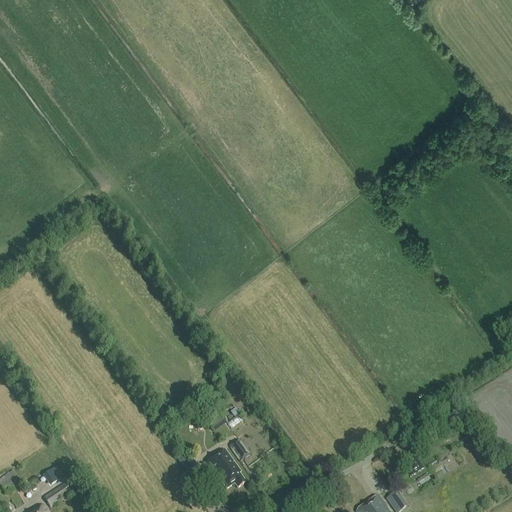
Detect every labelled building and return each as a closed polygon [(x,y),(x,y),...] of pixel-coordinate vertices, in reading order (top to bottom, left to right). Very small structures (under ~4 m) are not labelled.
[(238,411),(235,413),(238,418),(231,423),(235,429),(245,423),(238,411)] [(206,421),(213,433),(227,423),(220,412),(206,421)] [(250,456),(239,440),(229,447),(240,463),(250,456)] [(236,490),(245,484),(238,475),(240,474),(224,451),(204,465),(218,484),(219,483),(225,491),(233,485),(236,490)] [(410,479),(424,469),(412,453),(399,463),(410,479)] [(59,467),(47,474),(54,486),(65,480),(59,467)] [(10,472),(0,479),(0,485),(6,494),(19,485),(10,472)] [(74,492),(68,482),(43,498),(49,508),(74,492)] [(391,498),(399,511),(404,511),(412,508),(403,491),(391,498)] [(389,511),(379,497),(356,511),(389,511)]
